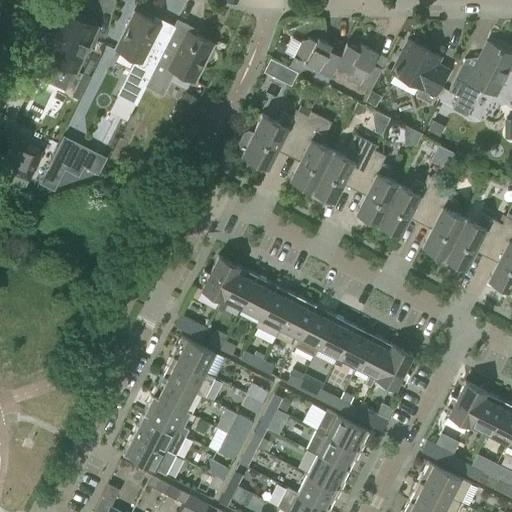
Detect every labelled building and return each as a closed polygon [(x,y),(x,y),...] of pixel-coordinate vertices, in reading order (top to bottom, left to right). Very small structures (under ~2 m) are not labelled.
[(135,103),(145,84),(173,25),(161,19),(159,23),(134,11),(131,17),(128,19),(125,23),(124,27),(124,31),(115,48),(135,58),(117,94),(135,103)] [(64,70),(66,66),(75,70),(95,27),(91,25),(93,21),(79,14),(77,18),(63,12),(56,25),(54,24),(46,40),(49,42),(42,55),(51,59),(49,63),(64,70)] [(173,25),(145,84),(162,93),(169,79),(185,87),(190,78),(193,80),(202,63),(205,60),(208,57),(209,53),(209,49),(212,43),(187,30),(190,26),(176,19),(173,25)] [(342,50),(341,50),(317,37),(315,40),(309,37),(301,40),(288,66),(325,85),(336,64),(335,63),(342,50)] [(434,93),(435,94),(448,69),(436,63),(439,55),(407,39),(391,71),(419,85),(415,94),(430,102),(434,93)] [(480,87),(495,94),(511,60),(511,53),(486,40),(472,69),(461,63),(447,90),(458,96),(452,108),(466,115),(480,87)] [(342,50),(335,63),(336,64),(349,70),(345,78),(369,90),(381,67),(371,63),(377,51),(360,43),(357,48),(345,42),(341,50),(342,50)] [(263,71),(274,76),(280,64),(269,59),(263,71)] [(379,96),(369,91),(365,100),(374,105),(379,96)] [(198,98),(185,92),(178,107),(190,114),(198,98)] [(357,101),(352,111),(357,113),(364,111),(366,106),(357,101)] [(35,123),(59,134),(66,119),(43,107),(35,123)] [(279,141),(291,147),(307,115),(295,109),(292,116),(282,111),(277,121),(262,113),(252,131),(248,129),(243,130),(237,141),(239,146),(243,149),(241,154),(266,167),(279,141)] [(307,115),(291,147),(302,153),(289,179),(310,190),(331,148),(320,142),(331,121),(309,110),(307,115)] [(432,120),(427,129),(437,134),(442,125),(432,120)] [(343,154),(331,148),(310,190),(332,201),(345,175),(357,180),(373,149),(375,144),(354,133),(343,154)] [(62,135),(49,161),(64,168),(78,175),(82,166),(97,173),(105,157),(62,135)] [(0,166),(27,178),(40,149),(22,141),(16,156),(0,148),(0,166)] [(373,149),(357,180),(368,186),(355,212),(376,223),(397,182),(386,176),(390,166),(381,162),(385,154),(383,154),(386,149),(375,144),(373,149)] [(411,208),(422,214),(435,189),(440,180),(427,174),(423,183),(414,178),(409,188),(397,182),(376,223),(398,234),(411,208)] [(421,246),(442,257),(463,216),(451,210),(456,200),(435,189),(422,214),(434,220),(421,246)] [(477,242),(488,248),(501,223),(480,212),(475,222),(463,216),(442,257),(464,268),(477,242)] [(500,254),(487,279),(508,290),(511,282),(511,219),(505,216),(501,223),(488,248),(500,254)] [(221,297),(238,264),(218,254),(209,271),(203,268),(198,279),(203,282),(200,288),(221,299),(222,297),(221,297)] [(222,297),(221,299),(216,307),(222,310),(227,300),(240,306),(257,274),(238,264),(221,297),(222,297)] [(240,306),(260,316),(276,284),(257,274),(240,306)] [(274,335),(279,326),(295,294),(276,284),(260,316),(255,325),(274,335)] [(295,294),(279,326),(274,335),(294,345),(298,336),(315,304),(295,294)] [(315,304),(298,336),(294,345),(313,355),(317,346),(334,314),(315,304)] [(206,327),(179,313),(173,324),(200,338),(206,327)] [(317,346),(337,355),(353,323),(334,314),(317,346)] [(356,365),(372,333),(353,323),(337,355),(333,362),(339,365),(343,359),(356,365)] [(391,343),(372,333),(356,365),(369,372),(363,383),(370,386),(374,377),(391,343)] [(208,342),(220,347),(224,340),(212,334),(208,342)] [(171,354),(203,371),(213,351),(181,335),(171,354)] [(235,345),(224,340),(220,347),(231,353),(235,345)] [(391,343),(374,377),(394,387),(397,381),(403,384),(409,373),(403,370),(412,353),(391,343)] [(247,361),(258,367),(262,359),(251,353),(247,361)] [(161,374),(193,390),(204,396),(214,376),(203,371),(171,354),(161,374)] [(273,365),(262,359),(258,367),(269,373),(273,365)] [(285,381),(296,387),(301,379),(289,373),(285,381)] [(151,393),(183,409),(193,390),(161,374),(151,393)] [(312,384),(301,379),(296,387),(308,392),(312,384)] [(484,390),(464,380),(456,397),(450,394),(444,405),(450,408),(447,414),(468,424),(468,422),(484,390)] [(254,397),(262,401),(268,390),(260,386),(254,397)] [(484,390),(468,422),(487,432),(503,400),(484,390)] [(343,391),(339,398),(348,403),(352,395),(343,391)] [(141,412),(185,434),(188,428),(177,423),(183,409),(151,393),(141,412)] [(262,401),(254,397),(246,393),(240,404),(256,412),(262,401)] [(273,393),(267,404),(275,408),(276,406),(281,397),(273,393)] [(324,401),(335,406),(339,398),(328,393),(324,401)] [(281,397),(276,406),(285,410),(290,400),(281,395),(281,397)] [(350,404),(339,398),(335,406),(346,412),(350,404)] [(511,404),(503,400),(487,432),(506,442),(511,430),(511,404)] [(275,408),(267,404),(262,415),(269,419),(275,408)] [(360,405),(354,416),(381,430),(387,419),(360,405)] [(325,408),(315,428),(358,450),(368,430),(325,408)] [(185,434),(141,412),(132,432),(175,454),(185,434)] [(242,439),(252,420),(236,412),(232,420),(226,431),(242,439)] [(358,450),(315,428),(305,447),(316,453),(348,469),(358,450)] [(232,459),(242,439),(226,431),(216,450),(232,459)] [(248,442),(256,446),(260,437),(261,435),(253,431),(248,442)] [(132,432),(121,452),(165,474),(175,454),(132,432)] [(260,437),(256,446),(264,450),(269,441),(260,437)] [(420,450),(447,463),(452,452),(425,439),(420,450)] [(238,461),(246,465),(256,446),(248,442),(238,461)] [(316,453),(306,472),(339,488),(348,469),(316,453)] [(204,468),(215,474),(223,478),(228,467),(210,457),(204,468)] [(455,467),(466,473),(470,465),(459,459),(455,467)] [(470,482),(459,476),(427,460),(417,480),(449,496),(459,502),(470,482)] [(481,471),(470,465),(466,473),(477,479),(481,471)] [(234,469),(228,481),(236,485),(242,473),(234,469)] [(306,472),(297,491),(329,508),(339,488),(306,472)] [(154,488),(158,478),(150,474),(143,488),(149,491),(151,486),(154,488)] [(217,489),(223,478),(215,474),(209,485),(217,489)] [(493,487),(505,493),(509,485),(498,479),(493,487)] [(453,511),(459,502),(449,496),(417,480),(407,499),(432,511),(453,511)] [(228,481),(218,501),(226,505),(236,485),(228,481)] [(121,511),(110,506),(119,488),(107,482),(92,511),(121,511)] [(276,505),(287,511),(288,511),(326,511),(329,508),(297,491),(286,486),(276,505)] [(174,498),(184,503),(188,493),(179,489),(174,498)] [(198,498),(188,493),(184,503),(193,507),(198,498)] [(432,511),(407,499),(400,511),(432,511)]
